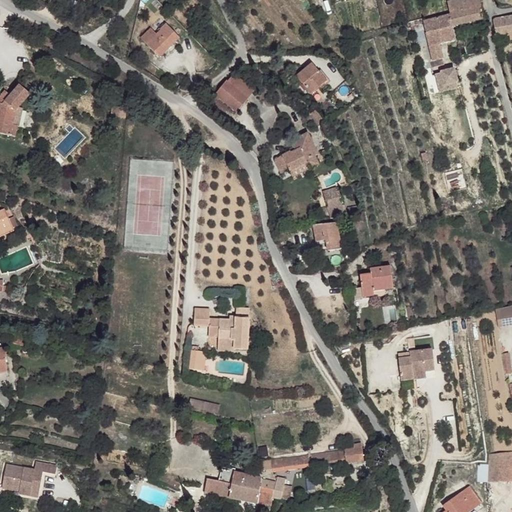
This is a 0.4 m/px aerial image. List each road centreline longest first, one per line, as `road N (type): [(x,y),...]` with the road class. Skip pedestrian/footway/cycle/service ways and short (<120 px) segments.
road 1 (unclassified): [(412,511),(403,478),(272,249),(246,155),(178,112)]
road 2 (unknown): [(189,480),(168,436),(178,112)]
road 3 (unclassified): [(178,112),(0,4)]
road 4 (unclassified): [(221,0),(242,59),(178,112)]
road 5 (unclassified): [(485,0),(511,122)]
